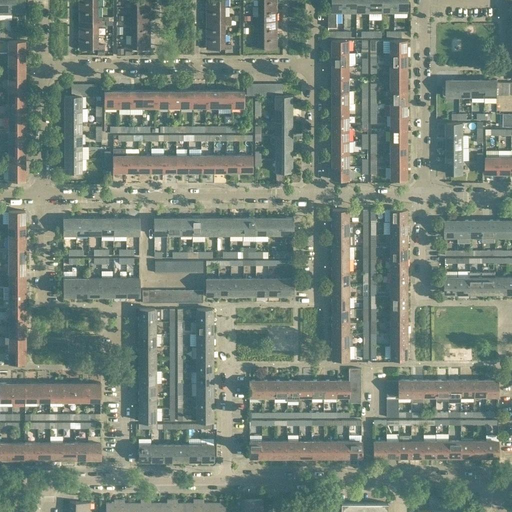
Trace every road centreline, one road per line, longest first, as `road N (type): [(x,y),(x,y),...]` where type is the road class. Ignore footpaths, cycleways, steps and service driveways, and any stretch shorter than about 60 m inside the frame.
road 1 (residential): [(40,61),(316,61)]
road 2 (unclassified): [(41,195),(314,194)]
road 3 (tertiary): [(229,480),(496,480)]
road 4 (residential): [(423,193),(423,0)]
road 5 (residential): [(41,195),(40,61)]
road 6 (residential): [(314,194),(316,61)]
